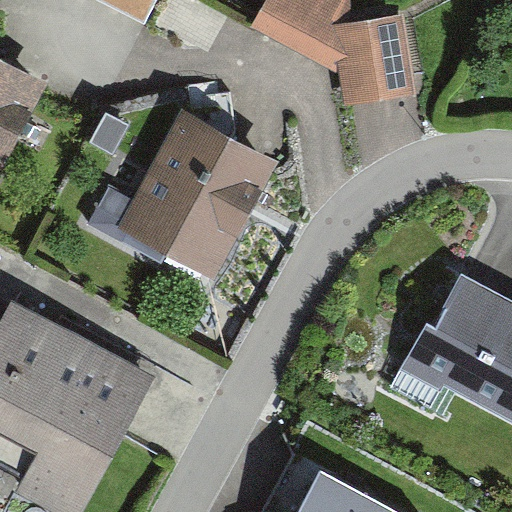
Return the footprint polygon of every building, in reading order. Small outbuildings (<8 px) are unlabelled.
[(452,104),(440,22),(390,26),(382,1),(379,0),(301,0),(285,31),(372,74),(380,113),(452,104)] [(0,206),(5,209),(70,92),(0,53),(0,206)] [(293,160),(197,106),(129,226),(225,280),(293,160)] [(133,186),(147,157),(112,141),(98,169),(133,186)] [(511,422),(511,298),(478,280),(421,382),(459,403),(464,396),(511,422)] [(50,511),(106,511),(175,383),(23,302),(0,346),(0,345),(0,443),(49,469),(31,502),(50,511)] [(398,511),(323,473),(302,511),(398,511)]
